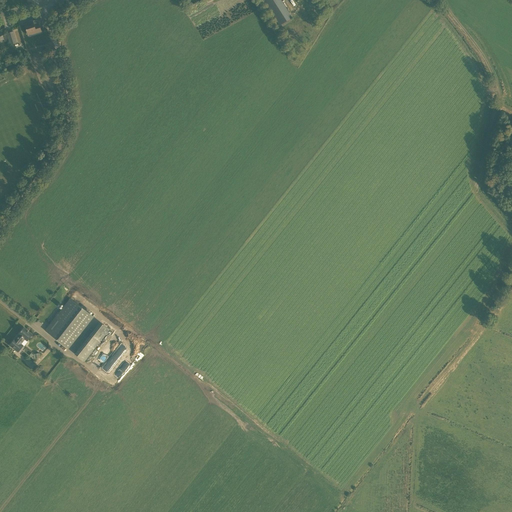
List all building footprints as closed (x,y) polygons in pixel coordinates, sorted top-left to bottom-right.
[(292,20),(291,18),(292,18),(294,17),(283,0),(262,0),(279,26),(281,25),(281,24),(283,26),(292,20)] [(39,24),(34,25),(33,21),(27,22),(27,24),(24,25),(28,36),(41,31),(39,24)] [(4,42),(9,41),(10,44),(17,42),(13,31),(7,34),(2,35),(1,32),(0,32),(0,40),(3,39),(4,42)] [(94,317),(70,299),(45,331),(68,349),(94,317)] [(100,322),(74,354),(84,362),(110,330),(100,322)] [(19,335),(16,340),(15,339),(9,345),(18,352),(23,346),(21,344),(25,339),(26,340),(27,338),(29,339),(32,334),(23,327),(18,334),(19,335)] [(127,347),(114,338),(95,362),(108,372),(127,347)] [(128,356),(132,359),(139,350),(135,347),(128,356)]
